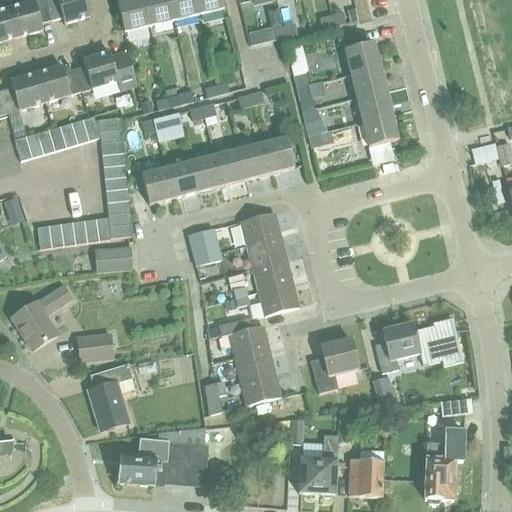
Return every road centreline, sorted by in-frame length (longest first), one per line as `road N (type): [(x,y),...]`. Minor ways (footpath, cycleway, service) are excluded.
road 1 (residential): [(335,309),(310,213),(449,178)]
road 2 (residential): [(499,511),(494,367),(476,275)]
road 3 (residential): [(449,178),(405,0)]
road 4 (residential): [(88,511),(61,425),(36,391),(0,372)]
road 5 (residential): [(476,275),(335,309)]
road 6 (residential): [(0,66),(97,37),(98,0)]
